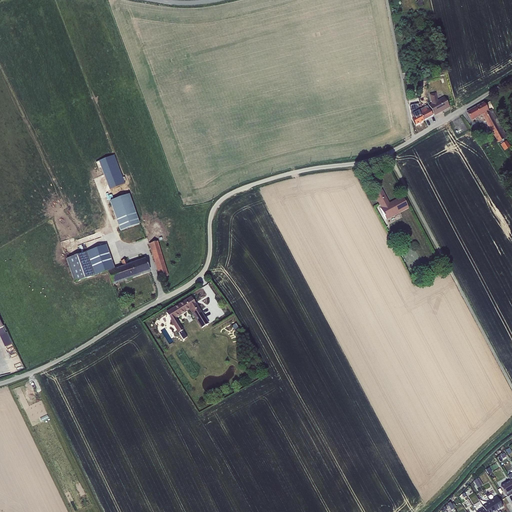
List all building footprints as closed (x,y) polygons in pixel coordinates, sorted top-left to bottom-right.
[(431,104),(429,105),(434,115),(439,113),(438,112),(441,110),(442,111),(449,107),(444,97),(437,101),(436,93),(429,95),(431,104)] [(504,140),(488,111),(484,103),(466,112),(471,121),(482,115),(487,124),(486,124),(497,143),(504,140)] [(421,115),(419,110),(418,108),(419,107),(418,104),(410,105),(411,114),(414,119),(421,115)] [(426,106),(419,110),(421,115),(424,121),(433,116),(427,107),(426,106)] [(492,109),(488,111),(504,140),(507,138),(505,134),(492,109)] [(421,115),(414,119),(413,119),(416,125),(424,121),(421,115)] [(507,141),(501,145),(504,151),(511,147),(507,141)] [(102,180),(106,191),(125,184),(124,181),(126,180),(125,178),(124,177),(123,177),(114,155),(96,162),(100,173),(102,180)] [(381,190),(374,194),(381,208),(380,208),(386,219),(408,208),(402,197),(391,202),(392,204),(389,205),(381,190)] [(129,194),(110,201),(120,231),(140,224),(129,194)] [(157,242),(149,244),(160,278),(168,276),(157,242)] [(75,283),(114,269),(106,245),(66,259),(75,283)] [(123,267),(108,272),(113,285),(150,271),(145,259),(128,265),(126,259),(121,261),(123,267)] [(191,298),(166,313),(183,340),(187,338),(183,331),(184,331),(176,319),(190,310),(201,329),(209,324),(197,304),(196,305),(191,298)] [(164,333),(170,343),(173,341),(165,328),(162,330),(164,333)] [(511,483),(510,481),(500,486),(507,497),(511,493),(511,483)] [(497,497),(489,501),(495,511),(497,511),(496,511),(503,507),(497,497)] [(495,511),(489,501),(482,506),(483,508),(486,511),(495,511)]
